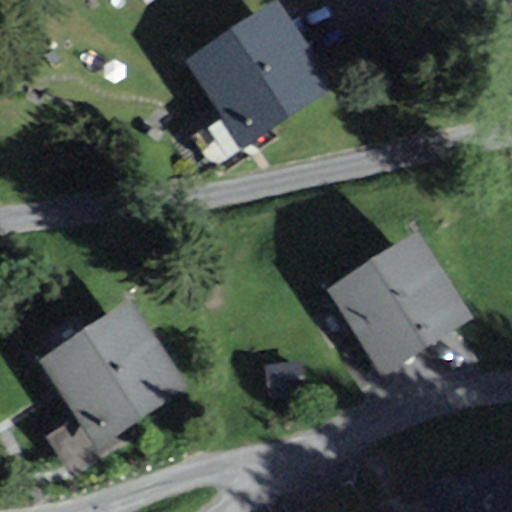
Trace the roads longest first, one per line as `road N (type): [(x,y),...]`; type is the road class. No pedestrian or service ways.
road 1 (residential): [(511,135),(208,198),(0,225)]
road 2 (residential): [(511,391),(435,403),(269,475),(219,511)]
